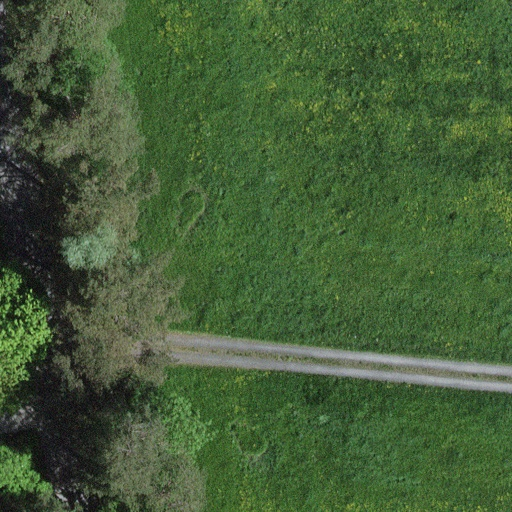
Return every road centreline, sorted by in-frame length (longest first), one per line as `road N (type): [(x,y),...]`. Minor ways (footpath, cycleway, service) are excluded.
road 1 (track): [(52,333),(511,376)]
road 2 (unclassified): [(85,511),(0,66)]
